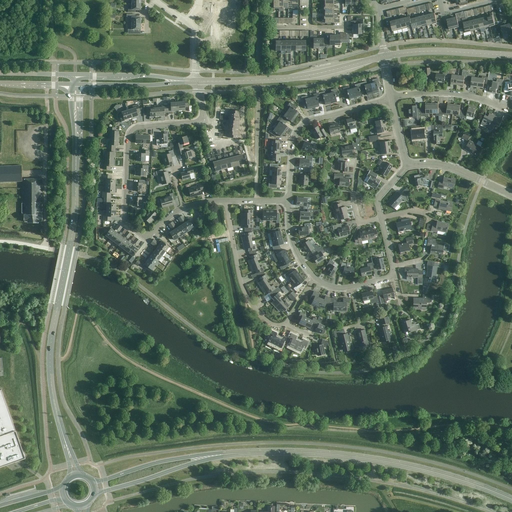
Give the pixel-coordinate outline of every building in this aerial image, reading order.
[(216,3),(216,9),(227,9),(227,3),(229,3),(228,0),(222,0),(223,3),(216,3)] [(141,10),(141,4),(132,3),(132,7),(128,7),(128,13),(134,13),(134,10),(141,10)] [(216,9),(216,15),(223,15),(223,18),(229,18),(229,15),(227,15),(227,9),(216,9)] [(490,27),(495,25),(494,22),(496,22),(493,12),(490,13),(491,16),(487,17),(490,27)] [(141,24),(141,17),(134,17),(134,14),(127,14),(127,17),(128,17),(128,20),(132,20),(132,24),(141,24)] [(452,18),(454,28),(459,27),(459,29),(462,28),(462,25),(460,18),(457,19),(457,17),(452,18)] [(449,30),(454,28),(452,18),(447,20),(448,24),(445,25),(447,32),(450,31),(449,30)] [(398,30),(395,20),(394,21),(393,19),(390,20),(393,32),(398,30)] [(353,30),(363,29),(363,24),(361,24),(361,21),(350,21),(350,24),(353,24),(353,30)] [(216,25),(216,31),(227,31),(227,25),(229,25),(229,22),(223,22),(223,25),(216,25)] [(141,30),(141,24),(132,24),(132,27),(128,27),(128,33),(134,33),(134,30),(141,30)] [(216,31),(216,37),(223,37),(223,40),(229,40),(229,37),(227,37),(227,31),(216,31)] [(340,40),(343,40),(343,33),(340,33),(340,35),(335,35),(335,45),(340,45),(340,40)] [(318,49),(318,39),(316,39),(316,35),(310,35),(310,42),(313,42),(313,49),(318,49)] [(330,45),(335,45),(335,35),(330,35),(330,40),(326,40),(327,47),(330,47),(330,45)] [(327,47),(326,40),(324,40),(324,39),(318,39),(318,49),(324,49),(324,47),(327,47)] [(448,79),(448,78),(449,71),(444,70),(443,75),(436,74),(435,82),(444,83),(445,79),(448,79)] [(469,75),(469,73),(469,71),(463,70),(462,76),(458,75),(457,85),(464,86),(464,80),(468,80),(468,75),(469,75)] [(456,75),(456,72),(449,71),(448,78),(452,78),(451,84),(457,85),(458,75),(456,75)] [(475,76),(469,75),(468,75),(468,80),(472,81),(471,86),(477,87),(478,78),(474,77),(475,76)] [(488,82),(488,77),(482,76),(482,78),(478,78),(477,87),(484,88),(484,82),(488,82)] [(373,94),(379,92),(377,88),(380,87),(378,78),(372,80),(373,83),(370,84),(373,94)] [(499,86),(502,86),(503,80),(497,79),(496,82),(492,81),(489,92),(493,92),(496,93),(497,89),(498,89),(499,86)] [(373,94),(370,84),(367,85),(366,82),(360,83),(363,92),(366,91),(367,95),(373,94)] [(360,93),(363,92),(360,83),(355,85),(356,88),(353,89),(355,99),(361,97),(360,93)] [(355,99),(353,89),(350,90),(349,87),(343,88),(345,97),(348,96),(350,100),(355,99)] [(331,104),(337,102),(336,98),(339,97),(337,89),(331,90),(332,93),(328,94),(331,104)] [(331,104),(328,94),(325,95),(325,91),(319,93),(321,101),(324,101),(325,105),(331,104)] [(318,102),(321,101),(319,93),(313,94),(314,98),(311,98),(313,108),(319,106),(318,102)] [(313,108),(311,98),(308,99),(307,96),(301,97),(303,106),(306,105),(307,109),(313,108)] [(178,111),(185,110),(185,107),(188,107),(188,99),(182,100),(182,102),(178,102),(177,102),(178,111)] [(177,102),(178,102),(177,100),(175,100),(175,102),(170,103),(171,105),(167,105),(168,112),(171,112),(175,112),(175,111),(178,111),(177,102)] [(295,117),(299,113),(295,110),(297,108),(290,102),(286,107),(289,109),(287,112),(295,117)] [(429,114),(432,113),(432,104),(426,104),(426,110),(421,110),(421,117),(429,116),(429,114)] [(439,110),(438,104),(432,104),(432,113),(436,113),(436,116),(439,116),(439,119),(440,119),(440,121),(442,121),(442,120),(442,116),(443,115),(443,110),(439,110)] [(453,114),(454,105),(448,104),(447,110),(443,110),(443,115),(447,115),(449,116),(449,114),(453,114)] [(131,118),(138,116),(137,113),(140,112),(138,105),(133,107),(133,108),(129,110),(131,118)] [(164,112),(168,112),(167,105),(161,105),(161,107),(157,108),(157,116),(164,116),(164,112)] [(464,112),(460,112),(461,106),(454,105),(453,114),(457,115),(456,117),(460,117),(460,119),(462,119),(462,117),(464,112)] [(157,108),(157,106),(154,106),(155,108),(150,108),(150,106),(146,107),(147,114),(150,114),(150,117),(157,116),(157,108)] [(421,117),(421,110),(421,109),(417,109),(417,106),(409,107),(409,116),(417,116),(417,120),(422,119),(421,117)] [(462,117),(462,118),(466,119),(467,116),(474,118),(476,108),(469,106),(468,110),(465,109),(464,112),(462,117)] [(226,114),(226,117),(238,118),(240,118),(240,108),(233,107),(233,110),(228,110),(228,114),(226,114)] [(129,110),(128,108),(126,109),(127,111),(122,112),(123,114),(119,115),(122,123),(129,120),(129,119),(131,118),(129,110)] [(292,122),(295,117),(287,112),(286,114),(283,112),(279,117),(287,122),(288,120),(292,122)] [(495,126),(499,127),(503,119),(490,113),(488,117),(485,115),(481,125),(493,130),(495,126)] [(221,116),(221,120),(225,120),(227,120),(227,124),(238,125),(238,118),(226,117),(221,116)] [(285,125),(287,122),(279,117),(276,122),(279,124),(277,127),(285,132),(288,127),(285,125)] [(360,121),(360,120),(355,121),(354,120),(352,120),(352,118),(346,120),(348,126),(349,126),(350,130),(356,128),(357,129),(360,128),(360,124),(360,121)] [(374,128),(385,125),(384,119),(373,122),(373,124),(375,124),(376,127),(374,128)] [(339,126),(338,123),(333,124),(333,123),(328,125),(330,133),(335,132),(335,134),(343,132),(342,126),(339,126)] [(445,125),(442,124),(431,126),(431,135),(434,135),(434,143),(440,143),(440,137),(443,137),(443,130),(443,128),(445,128),(445,125)] [(375,134),(387,132),(385,125),(374,128),(375,134)] [(320,131),(318,126),(311,130),(316,139),(322,136),(323,138),(327,136),(323,129),(320,131)] [(412,130),(413,140),(425,139),(425,133),(428,133),(428,126),(424,126),(425,129),(412,130)] [(118,138),(119,131),(116,131),(116,128),(108,127),(108,132),(110,132),(110,136),(108,136),(108,138),(110,138),(118,138)] [(281,137),(285,132),(277,127),(275,129),(272,127),(269,132),(276,137),(278,135),(281,137)] [(220,130),(220,133),(224,133),(226,133),(226,138),(237,138),(237,134),(239,134),(240,132),(239,131),(237,131),(220,130)] [(156,140),(157,146),(161,146),(161,147),(168,147),(167,134),(159,134),(160,140),(156,140)] [(136,143),(149,144),(150,136),(136,135),(136,143)] [(182,145),(189,142),(187,136),(177,139),(178,143),(174,144),(176,150),(183,148),(182,145)] [(118,145),(118,138),(110,138),(110,143),(108,143),(108,148),(114,149),(115,145),(118,145)] [(273,151),(278,151),(281,151),(281,144),(279,144),(279,141),(282,141),(272,140),(271,147),(273,147),(273,151)] [(317,143),(312,141),(310,144),(304,142),(301,149),(310,153),(312,147),(315,148),(317,143)] [(476,145),(470,141),(465,149),(468,151),(469,150),(478,156),(483,148),(480,147),(483,143),(479,141),(476,145)] [(360,150),(360,144),(352,143),(353,146),(341,147),(342,155),(354,154),(353,150),(360,150)] [(114,152),(114,149),(108,148),(107,152),(105,152),(105,157),(103,157),(103,159),(105,159),(114,159),(114,156),(115,156),(115,152),(114,152)] [(193,157),(191,150),(184,152),(183,148),(176,150),(178,156),(182,155),(183,160),(193,157)] [(175,156),(173,150),(168,151),(169,154),(163,156),(166,166),(173,164),(171,157),(175,156)] [(149,151),(143,151),(143,154),(136,153),(135,158),(137,158),(136,161),(145,161),(146,156),(149,156),(149,151)] [(236,156),(239,165),(244,164),(242,155),(239,156),(238,151),(235,152),(236,157),(236,156)] [(273,151),(271,151),(271,157),(273,157),(272,161),(280,162),(281,154),(278,154),(278,151),(273,151)] [(236,156),(236,157),(233,157),(232,153),(229,154),(230,158),(231,158),(233,167),(239,165),(236,156)] [(231,158),(230,158),(228,159),(227,154),(224,155),(225,159),(227,168),(233,167),(231,158)] [(225,159),(222,160),(221,156),(218,157),(219,161),(221,170),(227,168),(225,159)] [(312,156),(306,156),(306,160),(300,159),(299,167),(308,168),(309,162),(312,162),(312,156)] [(219,161),(216,162),(215,157),(209,159),(211,165),(214,164),(215,171),(221,170),(219,161)] [(340,171),(348,172),(349,162),(344,162),(344,158),(338,158),(337,164),(341,164),(340,171)] [(113,166),(114,159),(105,159),(105,164),(103,164),(103,169),(110,170),(111,166),(113,166)] [(392,166),(386,162),(380,173),(386,176),(389,171),(390,171),(392,166)] [(281,177),(282,169),(278,168),(278,164),(270,164),(270,170),(272,170),(272,176),(281,177)] [(146,169),(148,169),(148,165),(138,165),(138,168),(136,168),(136,175),(146,176),(146,169)] [(22,179),(22,166),(0,166),(0,182),(22,182),(22,213),(24,213),(24,222),(42,222),(41,179),(22,179)] [(181,173),(182,180),(191,178),(190,174),(194,173),(192,167),(186,169),(187,171),(181,173)] [(163,173),(163,170),(156,172),(157,175),(160,175),(163,185),(170,182),(167,171),(163,173)] [(376,174),(370,171),(367,176),(370,178),(367,182),(376,188),(380,181),(374,177),(376,174)] [(311,172),(305,172),(305,176),(300,175),(299,184),(307,185),(308,178),(311,178),(311,172)] [(349,186),(349,178),(343,178),(343,174),(334,174),(334,180),(340,180),(339,186),(349,186)] [(115,186),(115,180),(111,180),(111,176),(104,175),(103,181),(106,181),(106,186),(115,186)] [(422,178),(420,179),(419,175),(414,176),(416,186),(419,185),(421,184),(422,186),(429,187),(429,188),(433,188),(434,181),(430,181),(427,180),(426,177),(422,178)] [(281,185),(281,177),(272,176),(271,182),(269,182),(269,188),(277,188),(277,184),(281,185)] [(451,178),(451,179),(444,178),(443,182),(439,181),(438,188),(443,189),(444,186),(452,188),(453,187),(454,187),(456,179),(451,178)] [(142,184),(145,184),(145,180),(139,180),(139,183),(134,183),(134,191),(142,191),(142,184)] [(203,190),(202,184),(196,185),(197,187),(189,190),(191,197),(201,194),(200,190),(203,190)] [(102,186),(102,190),(101,191),(103,191),(103,198),(104,198),(109,198),(109,192),(115,193),(115,186),(106,186),(102,186)] [(403,192),(402,192),(400,195),(398,193),(388,203),(394,208),(403,199),(404,201),(406,200),(405,196),(405,194),(403,192)] [(175,200),(173,193),(169,194),(170,197),(160,200),(162,208),(173,204),(172,201),(175,200)] [(145,195),(139,195),(138,198),(134,197),(133,205),(141,206),(142,199),(145,199),(145,195)] [(111,198),(109,198),(104,198),(104,205),(107,205),(106,210),(116,210),(116,204),(110,204),(111,198)] [(309,210),(309,209),(310,204),(307,204),(307,199),(297,198),(297,205),(304,206),(303,209),(307,209),(309,210)] [(447,202),(435,199),(434,206),(438,207),(438,209),(451,212),(453,202),(447,201),(447,202)] [(342,208),(341,203),(334,205),(336,212),(338,211),(340,220),(348,218),(345,211),(346,210),(345,207),(342,208)] [(156,210),(151,205),(149,208),(151,210),(144,218),(149,223),(157,215),(154,212),(156,210)] [(309,210),(307,209),(307,213),(300,212),(300,219),(310,220),(310,215),(313,215),(313,213),(317,213),(317,210),(312,210),(309,209),(309,210)] [(116,217),(116,210),(106,210),(106,215),(104,215),(103,220),(111,221),(112,217),(116,217)] [(241,219),(250,219),(250,215),(253,215),(253,210),(244,210),(244,213),(241,213),(241,219)] [(270,221),(269,210),(263,210),(263,214),(260,214),(260,219),(260,222),(263,223),(263,221),(270,221)] [(279,223),(279,214),(276,214),(276,210),(269,210),(270,221),(276,221),(276,223),(279,223)] [(183,221),(180,217),(178,218),(181,223),(182,222),(183,224),(180,226),(179,226),(184,234),(189,231),(184,223),(185,223),(184,221),(183,221)] [(189,231),(194,228),(190,221),(188,218),(186,219),(188,221),(185,223),(184,223),(189,231)] [(244,231),(252,230),(252,228),(253,228),(253,223),(250,223),(250,219),(241,219),(241,225),(244,225),(244,228),(244,231)] [(412,229),(409,219),(405,220),(406,221),(396,223),(398,232),(412,229)] [(437,231),(447,233),(449,224),(437,222),(436,226),(432,225),(431,231),(437,232),(437,231)] [(173,227),(170,223),(168,225),(171,229),(172,228),(174,230),(170,233),(167,234),(170,239),(173,238),(175,240),(179,237),(175,230),(175,229),(174,227),(173,227)] [(311,229),(310,223),(304,224),(305,228),(298,229),(299,235),(309,234),(308,229),(311,229)] [(179,226),(180,226),(179,224),(177,225),(178,227),(175,229),(175,230),(179,237),(184,234),(179,226)] [(342,228),(340,224),(333,226),(334,233),(338,231),(340,237),(350,234),(348,226),(342,228)] [(111,228),(106,236),(110,239),(116,232),(118,230),(117,230),(116,229),(115,231),(111,228)] [(366,229),(368,240),(374,238),(375,240),(378,239),(376,230),(373,231),(372,228),(366,229)] [(272,240),(282,237),(280,231),(276,232),(275,229),(268,231),(269,234),(270,233),(272,240)] [(362,243),(362,241),(368,240),(366,229),(359,231),(360,234),(357,235),(357,237),(354,238),(355,243),(358,242),(359,244),(362,243)] [(243,243),(252,241),(251,237),(253,236),(252,232),(252,230),(244,231),(245,234),(244,234),(244,237),(241,237),(243,243)] [(119,235),(116,232),(110,239),(115,243),(120,235),(121,236),(123,234),(121,233),(119,235)] [(127,237),(126,237),(125,236),(124,238),(121,236),(120,235),(115,243),(119,246),(125,239),(126,239),(127,237)] [(274,251),(280,248),(279,245),(283,244),(282,237),(272,240),(273,246),(272,246),(274,251)] [(398,245),(400,255),(405,254),(404,252),(410,250),(408,245),(414,244),(412,237),(405,238),(406,243),(398,245)] [(443,251),(448,252),(449,245),(449,246),(444,245),(444,247),(444,246),(435,245),(436,239),(428,238),(427,247),(431,247),(430,253),(442,255),(443,251)] [(128,241),(126,239),(125,239),(119,246),(124,249),(129,242),(130,243),(132,241),(130,239),(128,241)] [(169,247),(163,242),(163,241),(160,239),(159,241),(161,242),(159,245),(158,246),(165,252),(169,247)] [(249,254),(256,252),(256,249),(255,245),(253,246),(252,241),(243,243),(244,249),(247,248),(248,251),(249,254)] [(312,247),(308,241),(302,244),(308,253),(311,251),(313,254),(317,251),(320,249),(317,244),(312,247)] [(136,244),(135,244),(134,243),(133,245),(130,243),(129,242),(124,249),(128,253),(134,246),(135,246),(136,244)] [(156,245),(152,242),(151,244),(155,247),(156,245),(158,247),(155,250),(155,251),(162,256),(165,252),(158,246),(159,245),(157,244),(156,245)] [(137,248),(135,246),(134,246),(128,253),(133,256),(138,250),(139,251),(141,248),(139,246),(137,248)] [(155,251),(155,250),(153,248),(152,250),(154,252),(152,254),(151,255),(159,261),(162,256),(155,251)] [(281,251),(280,248),(274,251),(275,254),(272,255),(275,262),(279,260),(288,256),(285,250),(281,251)] [(316,263),(325,258),(322,254),(325,252),(322,248),(320,249),(317,251),(319,254),(313,258),(316,263)] [(250,266),(258,263),(257,259),(259,258),(258,254),(257,254),(256,252),(249,254),(250,257),(249,257),(251,260),(248,261),(250,266)] [(151,255),(152,254),(150,253),(149,254),(151,256),(149,259),(148,260),(155,265),(159,261),(151,255)] [(281,270),(289,266),(288,263),(291,262),(288,256),(279,260),(281,266),(280,267),(281,270)] [(148,260),(149,259),(146,257),(145,259),(147,261),(143,267),(148,271),(150,268),(152,270),(155,265),(148,260)] [(372,263),(372,264),(376,263),(377,270),(384,268),(382,258),(377,259),(376,257),(371,258),(372,263)] [(334,263),(330,260),(327,265),(330,267),(326,273),(332,277),(337,268),(333,266),(334,263)] [(429,280),(436,281),(436,276),(435,276),(437,267),(434,267),(435,262),(429,261),(426,278),(429,278),(429,280)] [(258,276),(264,273),(263,271),(264,270),(262,266),(260,267),(258,263),(250,266),(253,272),(255,271),(256,273),(257,273),(258,276)] [(350,268),(351,264),(347,263),(347,264),(342,263),(340,269),(344,269),(343,273),(353,275),(354,269),(350,268)] [(374,268),(372,264),(372,263),(367,264),(368,268),(360,270),(362,276),(371,274),(370,269),(374,268)] [(412,277),(417,277),(418,284),(422,284),(422,271),(418,271),(418,269),(405,269),(405,274),(407,274),(407,280),(412,280),(412,277)] [(292,282),(300,275),(296,270),(293,272),(291,270),(284,275),(286,278),(288,276),(292,282)] [(261,288),(268,283),(266,280),(268,278),(266,274),(265,275),(264,273),(258,276),(259,279),(258,279),(260,281),(257,283),(261,288)] [(298,289),(303,285),(301,283),(304,281),(300,275),(292,282),(296,287),(294,289),(295,291),(296,291),(298,289)] [(271,287),(268,283),(261,288),(264,293),(267,291),(268,294),(269,293),(270,296),(276,291),(279,289),(278,287),(275,289),(273,285),(271,287)] [(379,296),(381,304),(386,303),(386,301),(387,301),(388,300),(388,298),(394,296),(392,288),(382,291),(383,295),(379,296)] [(276,307),(282,301),(279,298),(281,296),(278,293),(281,290),(279,289),(276,291),(270,296),(272,298),(272,299),(274,301),(271,303),(276,307)] [(318,297),(319,294),(314,291),(312,295),(310,300),(313,301),(311,304),(317,307),(321,298),(318,297)] [(373,297),(371,292),(362,294),(363,301),(364,301),(364,304),(370,302),(371,304),(376,303),(376,304),(377,308),(379,307),(376,296),(373,297)] [(413,309),(426,309),(426,303),(431,302),(431,295),(423,295),(423,299),(414,299),(413,309)] [(329,306),(331,298),(325,296),(324,300),(321,298),(317,307),(323,309),(326,304),(329,306)] [(340,312),(340,302),(337,302),(337,299),(331,298),(329,306),(330,306),(330,311),(340,312)] [(349,306),(349,299),(343,299),(343,302),(340,302),(340,312),(346,312),(346,306),(349,306)] [(282,301),(276,307),(280,312),(282,310),(284,312),(290,306),(286,301),(284,303),(282,301)] [(304,326),(308,318),(304,316),(305,314),(300,312),(298,318),(300,320),(299,323),(304,326)] [(324,334),(325,331),(324,330),(323,329),(325,326),(320,324),(323,319),(318,317),(317,320),(314,326),(317,327),(315,331),(321,334),(322,334),(324,334)] [(314,326),(317,320),(313,318),(312,320),(308,318),(304,326),(310,329),(312,325),(314,326)] [(415,323),(411,324),(410,320),(404,321),(404,320),(401,321),(404,332),(410,331),(410,333),(414,332),(414,333),(418,332),(415,323)] [(390,331),(388,331),(387,327),(379,328),(381,336),(379,336),(380,342),(386,341),(387,343),(390,342),(389,335),(390,335),(390,331)] [(275,346),(279,338),(276,336),(278,333),(272,330),(269,337),(271,338),(269,343),(275,346)] [(345,334),(344,330),(337,332),(338,337),(340,337),(343,350),(351,348),(347,334),(345,334)] [(358,340),(359,347),(368,345),(365,330),(357,332),(359,340),(358,340)] [(0,466),(25,458),(1,390),(0,390),(0,376),(4,376),(2,358),(0,357),(0,342),(1,342),(0,332),(0,466)] [(294,349),(298,341),(295,340),(297,337),(291,334),(289,339),(288,340),(291,342),(288,347),(294,349)] [(288,340),(289,339),(283,336),(282,339),(279,338),(275,346),(281,349),(283,344),(286,345),(288,340)] [(305,349),(308,342),(303,339),(301,343),(298,341),(294,349),(300,352),(303,347),(305,349)] [(325,354),(323,347),(328,346),(328,341),(322,340),(321,345),(316,346),(316,349),(313,350),(314,353),(317,352),(318,356),(325,354)]
